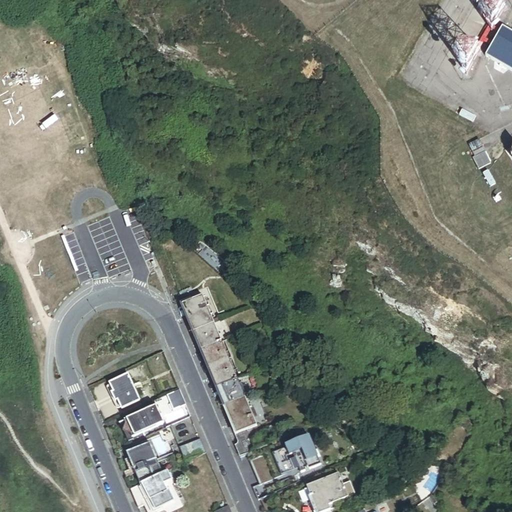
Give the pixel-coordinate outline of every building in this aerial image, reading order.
[(511,59),(511,16),(501,7),(480,32),(511,59)] [(467,171),(478,164),(465,141),(456,147),(462,158),(460,159),(467,171)] [(501,152),(501,161),(506,167),(511,167),(511,147),(507,147),(501,152)] [(257,427),(202,298),(182,306),(189,323),(199,345),(209,371),(220,396),(229,417),(236,435),(237,437),(238,441),(237,446),(237,449),(241,459),(257,452),(248,430),(257,427)] [(122,410),(141,401),(130,378),(111,387),(114,394),(112,395),(114,399),(116,403),(118,402),(122,410)] [(186,405),(180,392),(168,397),(174,411),(186,405)] [(165,425),(157,408),(126,422),(133,439),(165,425)] [(133,439),(126,422),(120,425),(124,434),(128,442),(133,439)] [(301,475),(322,466),(310,438),(286,448),(287,450),(290,458),(293,456),(299,470),(301,475)] [(180,448),(186,462),(207,454),(201,440),(180,448)] [(141,485),(164,475),(151,444),(128,454),(130,458),(134,469),(130,471),(124,473),(125,476),(126,478),(136,474),(141,485)] [(299,470),(293,456),(290,458),(287,450),(273,456),(282,478),(299,470)] [(276,480),(266,455),(252,461),(255,470),(261,486),(276,480)] [(134,469),(130,458),(125,460),(130,471),(134,469)] [(169,473),(160,478),(131,491),(138,505),(140,510),(145,507),(146,511),(156,511),(176,502),(170,491),(167,492),(164,485),(173,481),(169,473)] [(342,487),(338,475),(307,489),(308,491),(316,511),(330,511),(329,508),(355,497),(349,484),(342,487)] [(311,511),(316,511),(308,491),(304,493),(310,508),(311,511)] [(266,511),(270,511),(280,508),(275,495),(262,500),(266,511)]
